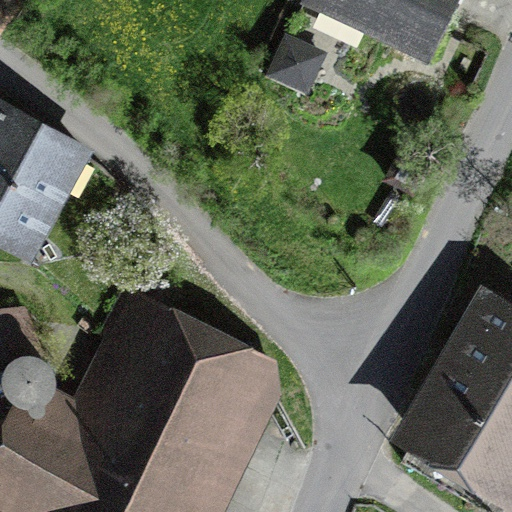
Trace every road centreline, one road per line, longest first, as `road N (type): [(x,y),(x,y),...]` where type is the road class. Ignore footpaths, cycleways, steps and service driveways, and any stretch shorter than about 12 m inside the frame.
road 1 (unclassified): [(0,55),(119,148),(257,298),(297,330),(380,367),(324,511)]
road 2 (track): [(511,79),(380,367)]
